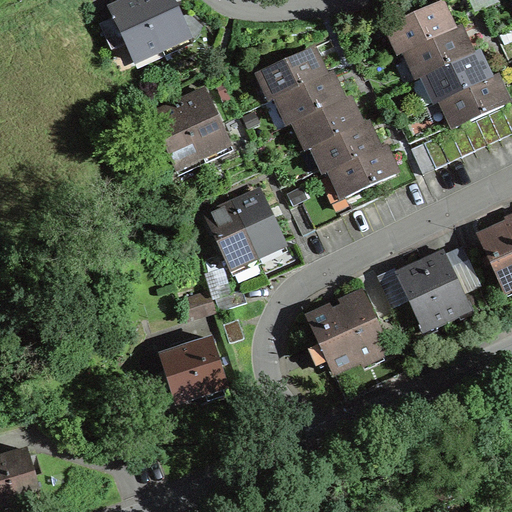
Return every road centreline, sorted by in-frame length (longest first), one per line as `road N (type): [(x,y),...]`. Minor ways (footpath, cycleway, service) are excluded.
road 1 (residential): [(296,450),(266,341),(280,300),(311,276),(511,181)]
road 2 (tertiary): [(511,352),(296,450)]
road 3 (tertiary): [(296,450),(153,511)]
